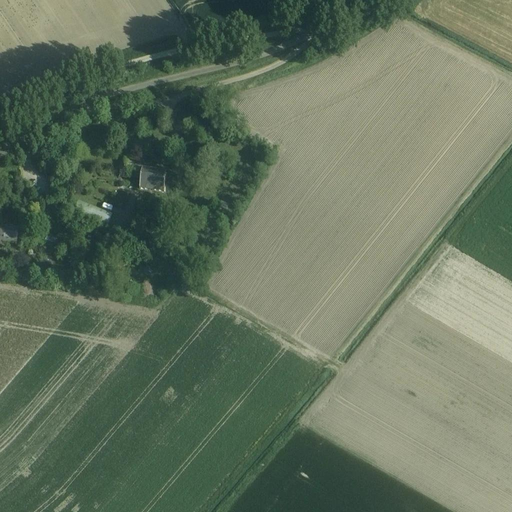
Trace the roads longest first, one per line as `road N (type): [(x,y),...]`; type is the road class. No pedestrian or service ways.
road 1 (unclassified): [(61,115),(186,98),(275,67),(312,33)]
road 2 (unclassified): [(61,115),(245,64),(312,33)]
